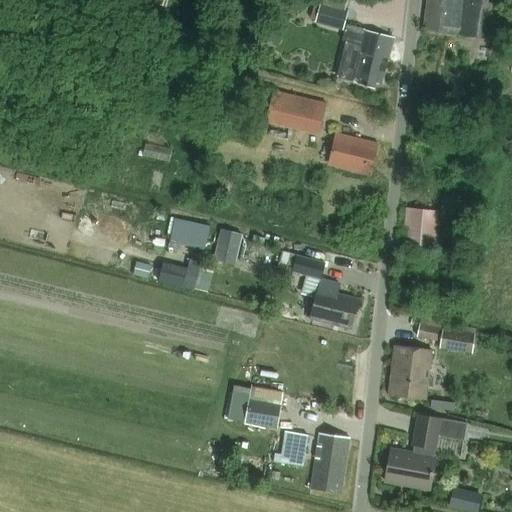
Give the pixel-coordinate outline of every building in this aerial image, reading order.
[(318,0),(315,0),(310,17),(316,19),(316,20),(315,23),(329,27),(330,24),(331,18),(345,22),(349,8),(323,0),(322,0),(321,1),(318,0)] [(429,0),(426,31),(460,35),(460,34),(497,39),(502,0),(429,0)] [(382,84),(394,38),(358,29),(347,26),(343,42),(354,44),(354,47),(361,49),(354,77),(360,78),(358,84),(375,88),(376,82),(382,84)] [(276,90),(269,122),(320,134),(327,102),(276,90)] [(370,175),(378,143),(336,133),(330,158),(336,159),(334,165),(370,175)] [(486,198),(445,194),(443,207),(485,211),(486,198)] [(435,247),(438,211),(407,207),(405,237),(412,237),(412,244),(435,247)] [(171,238),(170,247),(179,248),(180,240),(191,242),(190,247),(206,250),(211,226),(176,219),(171,238)] [(217,256),(242,262),(249,231),(225,225),(217,256)] [(254,235),(252,243),(264,246),(266,238),(254,235)] [(311,275),(306,295),(315,297),(310,318),(352,329),(360,299),(338,293),(340,282),(321,277),(325,262),(282,252),(280,261),(295,265),(293,271),(311,275)] [(137,261),(133,274),(148,279),(152,265),(137,261)] [(162,268),(159,281),(183,288),(186,274),(162,268)] [(187,278),(185,287),(196,289),(198,280),(187,278)] [(442,342),(444,329),(421,325),(419,338),(442,342)] [(442,342),(441,349),(471,354),(475,334),(444,329),(442,342)] [(433,350),(395,345),(389,396),(426,401),(433,350)] [(277,427),(281,404),(248,398),(244,421),(277,427)] [(456,403),(432,400),(431,407),(455,410),(456,403)] [(463,439),(466,422),(418,413),(412,445),(414,445),(430,448),(436,449),(439,434),(463,439)] [(275,453),(274,461),(304,465),(309,435),(286,431),(282,454),(275,453)] [(341,493),(350,437),(320,432),(311,488),(341,493)] [(414,445),(413,453),(435,456),(436,449),(430,448),(414,445)] [(430,489),(436,457),(435,456),(413,453),(391,449),(385,481),(430,489)] [(455,505),(486,511),(490,491),(459,485),(455,505)]
